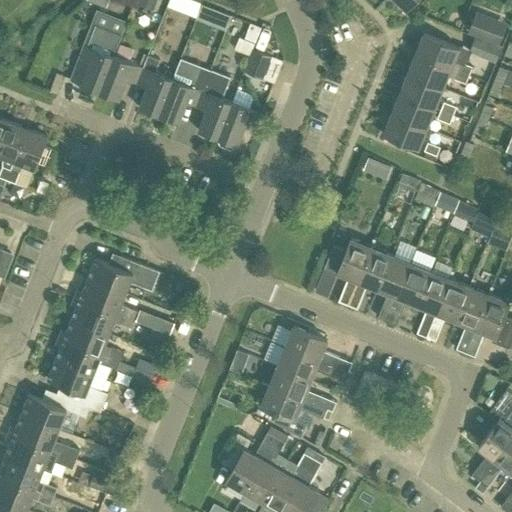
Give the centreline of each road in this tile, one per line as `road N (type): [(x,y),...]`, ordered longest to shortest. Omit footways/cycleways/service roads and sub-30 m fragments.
road 1 (residential): [(433,471),(462,390),(448,359),(228,277)]
road 2 (residential): [(228,277),(308,83),(311,47),(296,0)]
road 3 (residential): [(157,511),(151,469),(228,277)]
road 4 (residential): [(82,206),(153,230),(172,254),(228,277)]
road 5 (residential): [(112,126),(233,175)]
